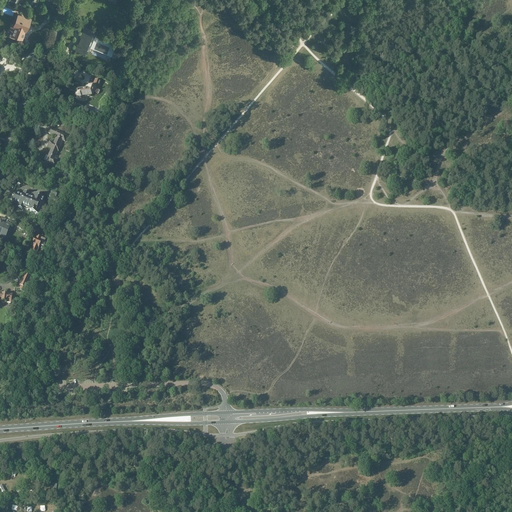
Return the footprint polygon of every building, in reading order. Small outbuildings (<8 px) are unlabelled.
[(21,14),(20,15),(19,14),(15,24),(13,28),(14,28),(11,36),(17,39),(18,38),(20,39),(20,38),(22,38),(23,36),(24,32),(26,28),(28,23),(29,22),(29,21),(29,20),(30,18),(24,16),(23,15),(21,14)] [(93,37),(96,30),(86,26),(76,49),(87,54),(90,45),(108,52),(109,50),(110,51),(111,48),(110,47),(111,44),(93,37)] [(87,85),(86,89),(76,90),(77,92),(75,96),(81,99),(82,97),(90,96),(90,93),(91,93),(92,92),(98,95),(100,90),(97,89),(98,86),(99,87),(102,82),(96,79),(92,87),(87,85)] [(51,149),(46,163),(48,164),(47,165),(51,167),(52,165),(55,166),(57,161),(54,160),(57,152),(58,152),(60,148),(59,147),(62,141),(65,142),(67,137),(56,132),(57,131),(50,128),(47,134),(56,137),(53,144),(51,143),(49,148),(51,149)] [(33,199),(23,196),(22,198),(17,195),(15,198),(14,201),(20,204),(18,208),(23,210),(23,209),(28,211),(28,209),(34,212),(34,211),(35,210),(36,209),(36,208),(38,202),(41,203),(43,199),(37,196),(35,201),(32,200),(33,199)] [(0,232),(1,229),(10,232),(12,226),(8,225),(8,227),(0,224),(0,232)] [(44,242),(45,240),(42,239),(43,236),(39,235),(37,240),(35,240),(34,243),(33,246),(34,246),(31,253),(35,255),(38,248),(39,246),(43,248),(45,243),(44,242)] [(31,277),(24,274),(19,286),(20,287),(19,291),(24,293),(31,277)] [(12,295),(7,294),(7,295),(0,293),(0,300),(1,301),(1,302),(2,302),(3,303),(4,303),(5,303),(6,303),(7,302),(11,303),(12,295)] [(11,317),(15,318),(21,305),(19,304),(16,310),(15,309),(11,317)]
